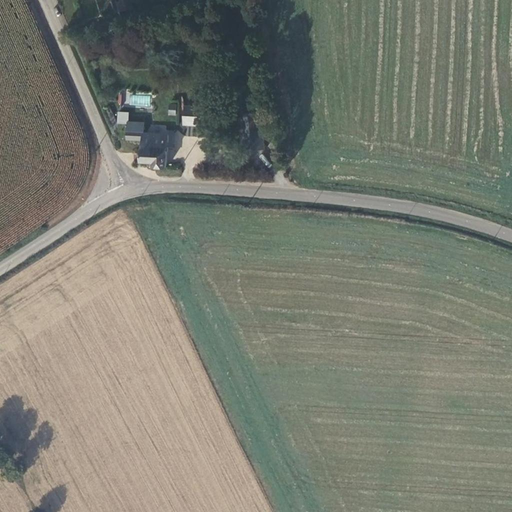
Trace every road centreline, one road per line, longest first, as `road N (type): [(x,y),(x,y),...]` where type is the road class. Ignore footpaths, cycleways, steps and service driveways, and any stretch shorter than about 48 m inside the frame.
road 1 (tertiary): [(118,194),(178,187),(369,201),(511,235)]
road 2 (tertiary): [(118,194),(43,0)]
road 3 (tertiary): [(118,194),(0,268)]
